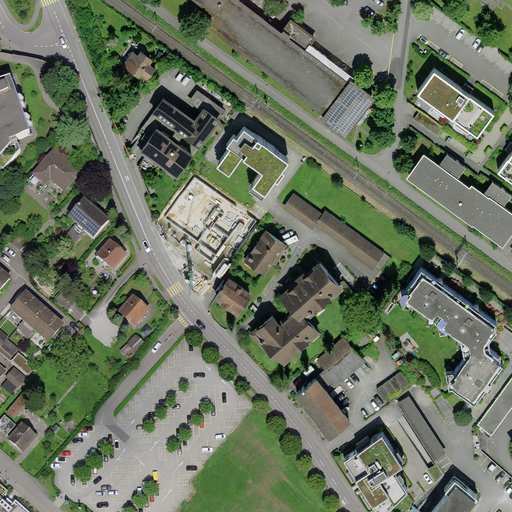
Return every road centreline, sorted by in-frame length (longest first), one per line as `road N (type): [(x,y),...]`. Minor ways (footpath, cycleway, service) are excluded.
road 1 (tertiary): [(66,42),(175,289),(278,403),(354,511)]
road 2 (residential): [(386,178),(137,0)]
road 3 (residential): [(386,178),(408,0)]
road 4 (residential): [(481,511),(495,494),(444,443),(411,391)]
road 5 (residential): [(511,265),(386,178)]
road 6 (trunk): [(511,86),(410,0)]
